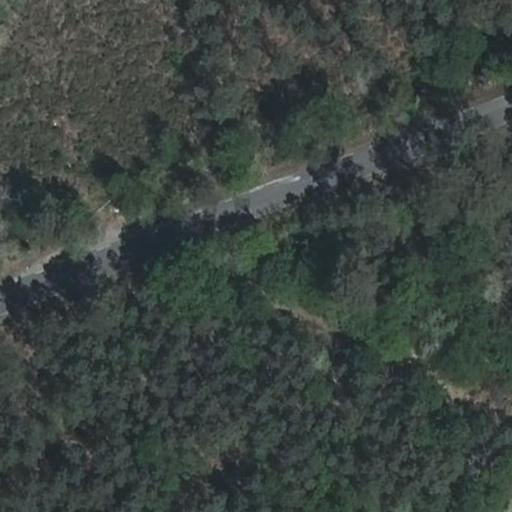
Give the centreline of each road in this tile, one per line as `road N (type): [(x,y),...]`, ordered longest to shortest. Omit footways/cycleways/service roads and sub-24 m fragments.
road 1 (track): [(511,408),(0,164)]
road 2 (secondary): [(0,301),(511,110)]
